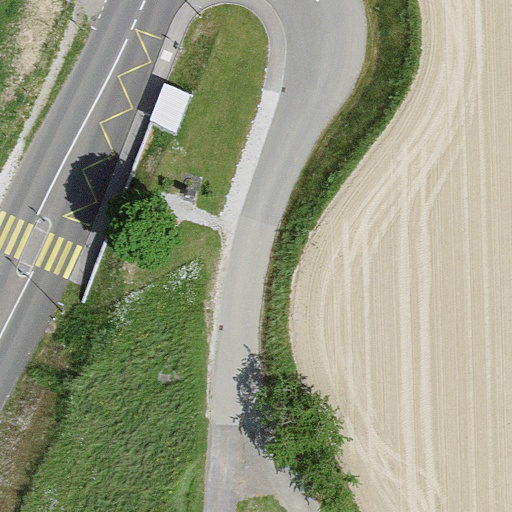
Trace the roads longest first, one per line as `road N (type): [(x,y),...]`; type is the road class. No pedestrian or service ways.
road 1 (residential): [(313,0),(323,36),(316,71),(251,252),(221,511)]
road 2 (secondary): [(0,319),(143,0)]
road 3 (track): [(309,511),(236,397)]
